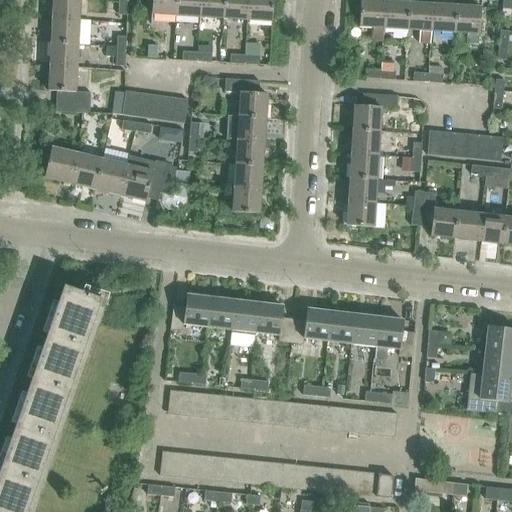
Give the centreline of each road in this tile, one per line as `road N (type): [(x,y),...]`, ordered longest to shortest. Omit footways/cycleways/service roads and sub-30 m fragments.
road 1 (residential): [(298,263),(34,232)]
road 2 (residential): [(298,263),(316,0)]
road 3 (residential): [(511,288),(298,263)]
